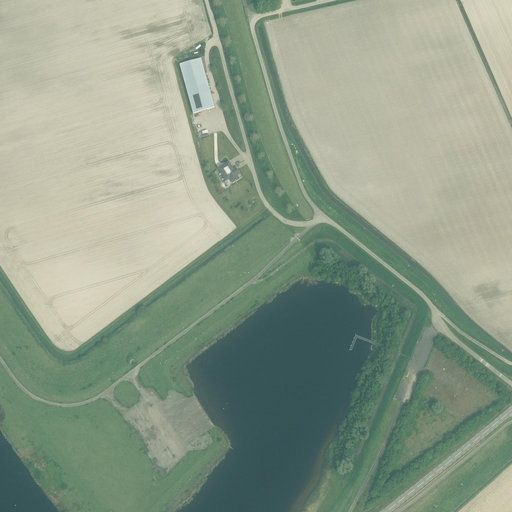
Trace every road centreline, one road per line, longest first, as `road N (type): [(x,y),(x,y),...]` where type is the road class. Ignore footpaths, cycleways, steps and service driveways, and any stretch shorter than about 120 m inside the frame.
road 1 (unclassified): [(311,223),(256,277),(92,399),(40,400),(0,358)]
road 2 (unclassified): [(320,216),(291,160),(249,17),(329,0)]
road 3 (unclassified): [(511,385),(442,327),(424,296),(320,216)]
road 4 (secondary): [(386,511),(511,409)]
